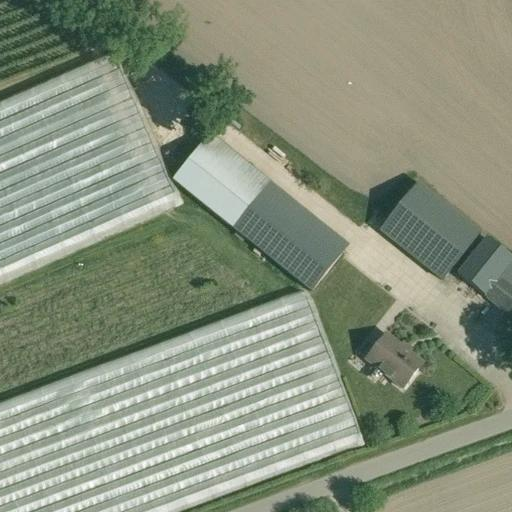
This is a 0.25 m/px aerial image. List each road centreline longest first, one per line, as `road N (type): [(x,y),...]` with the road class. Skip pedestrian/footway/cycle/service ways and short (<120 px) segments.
road 1 (track): [(94,25),(91,43),(168,210),(210,228),(297,303),(349,433)]
road 2 (track): [(61,0),(353,236)]
road 3 (track): [(288,292),(0,401)]
road 4 (unclassified): [(254,511),(511,419)]
road 5 (track): [(168,210),(0,287)]
